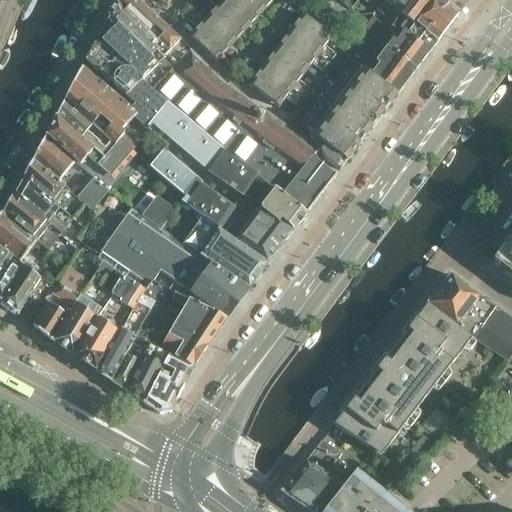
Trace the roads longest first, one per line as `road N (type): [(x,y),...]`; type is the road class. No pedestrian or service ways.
road 1 (secondary): [(187,460),(505,29)]
road 2 (residential): [(0,202),(99,0)]
road 3 (tertiary): [(187,460),(0,359)]
road 4 (tertiary): [(0,400),(168,492)]
road 5 (residential): [(511,296),(454,251),(493,227),(511,202)]
